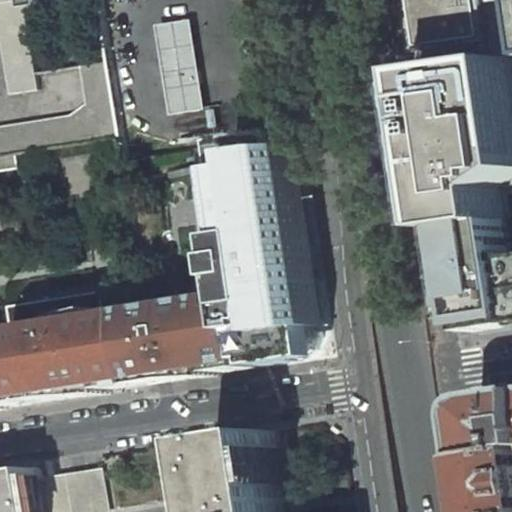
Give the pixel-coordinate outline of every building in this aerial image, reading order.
[(49,6),(47,0),(31,0),(33,9),(49,6)] [(420,0),(427,43),(434,42),(439,73),(431,74),(455,227),(509,219),(504,189),(511,183),(511,69),(510,57),(511,57),(511,1),(479,7),(478,0),(420,0)] [(28,1),(0,5),(0,6),(15,95),(42,90),(39,75),(28,1)] [(165,32),(173,79),(184,78),(203,75),(195,27),(173,31),(165,32)] [(74,117),(0,129),(0,156),(20,153),(124,137),(113,63),(86,67),(91,105),(74,117)] [(203,75),(184,78),(173,79),(175,92),(205,87),(203,75)] [(205,87),(175,92),(178,116),(208,112),(205,87)] [(206,145),(227,291),(141,305),(142,311),(153,385),(262,369),(260,361),(268,360),(269,367),(302,362),(302,360),(309,359),(319,350),(324,337),(323,328),(329,327),(322,276),(317,277),(311,237),(316,236),(306,165),(301,131),(264,137),(206,145)] [(0,165),(1,172),(23,169),(20,153),(0,156),(0,165)] [(511,237),(509,219),(455,227),(451,228),(465,321),(479,319),(481,333),(511,328),(511,237)] [(104,292),(10,307),(18,354),(26,406),(153,385),(142,311),(107,316),(104,292)] [(0,409),(26,406),(18,354),(0,356),(0,409)] [(511,451),(511,393),(498,396),(480,420),(485,456),(511,451)] [(291,511),(280,431),(215,441),(225,511),(291,511)] [(225,511),(215,441),(102,459),(105,477),(110,511),(225,511)] [(511,511),(511,451),(485,456),(493,511),(511,511)] [(41,469),(0,475),(0,511),(101,511),(110,511),(105,477),(44,487),(41,469)]
